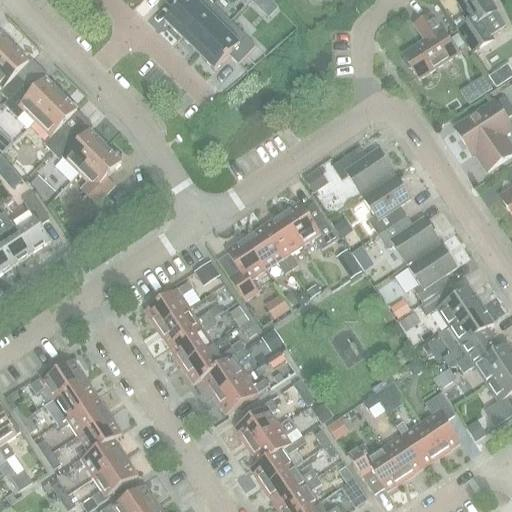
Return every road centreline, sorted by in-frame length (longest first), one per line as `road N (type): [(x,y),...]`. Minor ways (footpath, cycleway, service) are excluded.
road 1 (residential): [(202,220),(140,126),(12,0)]
road 2 (residential): [(224,511),(82,300)]
road 3 (residential): [(511,282),(404,120),(370,111)]
road 4 (residential): [(202,220),(370,111)]
road 5 (residential): [(82,300),(202,220)]
